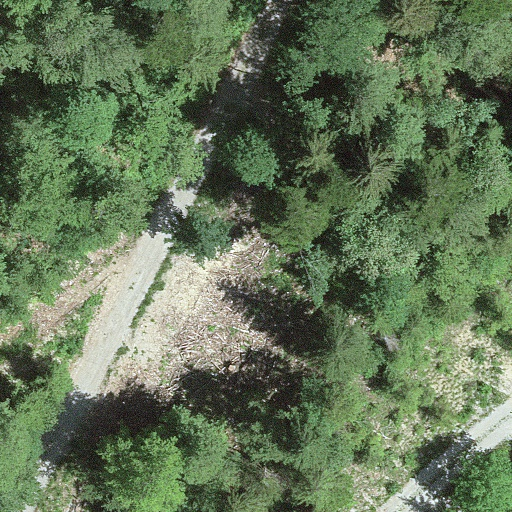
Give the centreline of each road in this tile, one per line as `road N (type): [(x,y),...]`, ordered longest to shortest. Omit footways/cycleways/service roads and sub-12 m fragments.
road 1 (track): [(11,511),(294,0)]
road 2 (track): [(156,250),(106,272),(0,368)]
road 3 (track): [(511,432),(410,511)]
